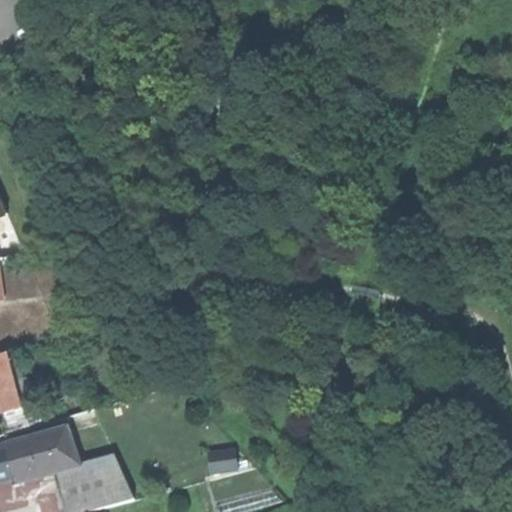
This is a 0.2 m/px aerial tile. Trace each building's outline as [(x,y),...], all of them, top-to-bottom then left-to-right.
[(0,220),(11,216),(0,190),(0,220)] [(0,354),(0,384),(13,431),(32,426),(25,398),(37,395),(32,376),(19,380),(11,352),(0,354)] [(21,483),(58,473),(81,467),(71,428),(11,444),(12,448),(19,476),(21,483)] [(0,437),(0,444),(10,442),(8,436),(0,437)] [(0,481),(19,476),(12,448),(0,451),(0,481)] [(58,473),(68,511),(88,511),(135,499),(117,457),(81,467),(58,473)] [(6,511),(39,511),(37,503),(6,511)]
